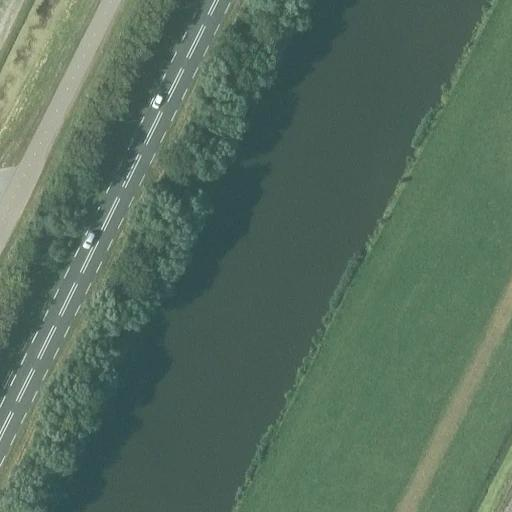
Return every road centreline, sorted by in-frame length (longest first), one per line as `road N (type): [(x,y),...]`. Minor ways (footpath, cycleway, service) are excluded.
road 1 (primary): [(0,436),(217,0)]
road 2 (unclassified): [(0,224),(111,0)]
